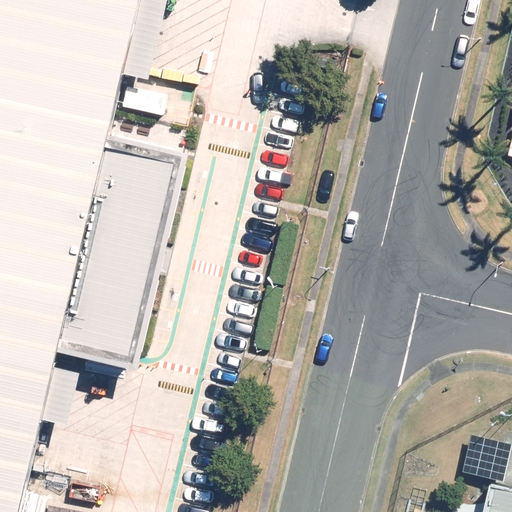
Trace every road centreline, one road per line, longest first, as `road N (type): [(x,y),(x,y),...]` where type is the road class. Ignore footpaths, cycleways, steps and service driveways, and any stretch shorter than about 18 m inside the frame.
road 1 (unknown): [(314,0),(253,18),(228,65),(150,412),(147,511)]
road 2 (unclassified): [(372,271),(436,0)]
road 3 (unclassified): [(372,271),(316,511)]
road 4 (unclassified): [(511,305),(372,271)]
